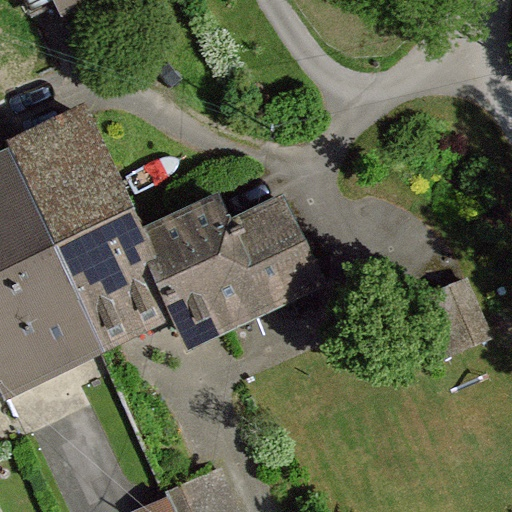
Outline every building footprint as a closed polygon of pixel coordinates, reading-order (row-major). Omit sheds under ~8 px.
[(57,0),(62,9),(81,0),(57,0)] [(16,149),(0,156),(0,383),(2,383),(6,392),(175,307),(188,341),(318,280),(280,201),(229,225),(217,199),(139,233),(86,111),(13,145),(16,149)] [(490,338),(467,284),(428,301),(451,355),(490,338)] [(240,511),(221,466),(169,489),(179,511),(240,511)] [(174,511),(166,495),(140,508),(141,511),(174,511)]
